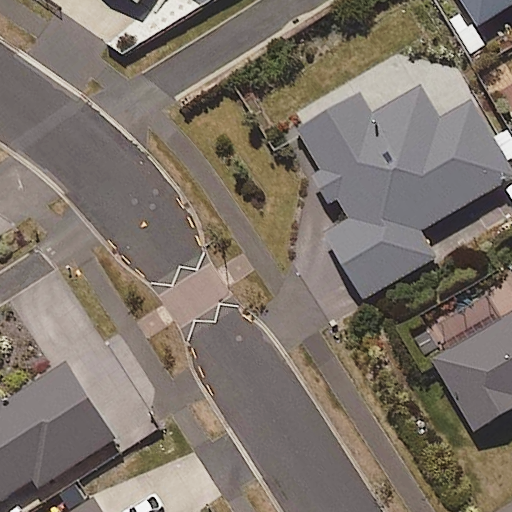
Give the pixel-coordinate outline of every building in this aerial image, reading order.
[(130,0),(142,8),(147,0),(130,0)] [(511,0),(464,0),(483,29),(511,9),(511,0)] [(446,125),(426,92),(379,120),(368,102),(298,144),(328,193),(309,204),(368,301),(439,259),(424,234),(511,180),(511,166),(476,107),(446,125)] [(511,323),(442,365),(482,434),(511,416),(511,323)] [(123,448),(73,369),(9,410),(0,396),(0,508),(22,495),(30,508),(123,448)]
